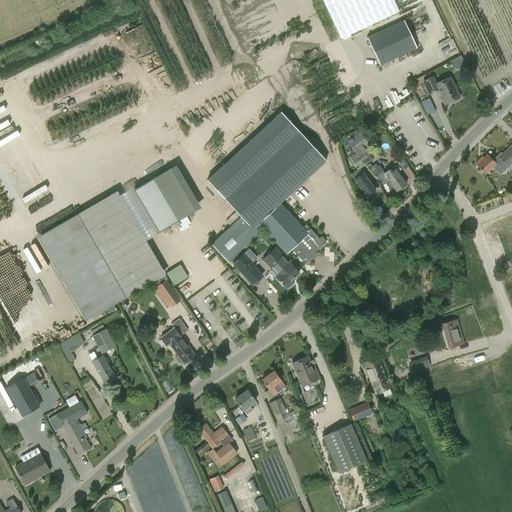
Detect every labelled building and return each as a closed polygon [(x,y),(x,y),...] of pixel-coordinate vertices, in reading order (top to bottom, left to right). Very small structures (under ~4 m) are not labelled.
[(399,11),(393,0),(322,0),(341,39),(399,11)] [(403,20),(367,37),(380,66),(416,49),(403,20)] [(448,62),(452,68),(460,70),(466,67),(461,55),(448,62)] [(433,76),(422,80),(428,95),(438,90),(445,104),(449,102),(452,104),(458,101),(458,98),(459,97),(450,78),(437,84),(433,76)] [(428,117),(431,115),(436,113),(433,106),(425,109),(428,117)] [(280,112),(207,180),(236,212),(225,221),(230,226),(211,244),(227,262),(228,261),(235,255),(263,229),(286,254),(292,248),(304,262),(320,247),(324,244),(306,225),(303,228),(294,218),(280,203),(289,194),(325,161),(280,112)] [(355,153),(364,165),(372,159),(370,157),(375,153),(372,149),(377,145),(363,126),(352,131),(343,136),(355,153)] [(482,156),(475,164),(485,174),(492,167),(495,164),(496,163),(498,165),(503,171),(508,167),(511,163),(511,164),(511,144),(502,154),(500,152),(492,160),(487,154),(484,158),(482,156)] [(364,165),(355,153),(349,157),(358,170),(364,165)] [(403,168),(406,166),(408,165),(403,157),(398,160),(403,168)] [(368,169),(369,168),(375,177),(376,176),(383,185),(385,183),(389,188),(392,186),(396,191),(398,190),(400,191),(404,188),(404,186),(406,184),(395,169),(391,172),(389,169),(385,172),(384,170),(383,170),(379,165),(378,166),(375,163),(372,166),(369,163),(366,166),(368,169)] [(161,230),(200,207),(201,207),(181,173),(176,165),(136,188),(161,230)] [(363,173),(353,180),(366,196),(375,190),(363,173)] [(165,274),(117,190),(77,213),(38,236),(86,320),(126,297),(165,274)] [(511,210),(494,216),(506,256),(511,254),(511,210)] [(262,260),(277,276),(276,276),(287,289),(293,283),(291,280),(299,273),(276,247),(262,260)] [(232,263),(245,277),(255,267),(252,264),(257,259),(248,249),(232,263)] [(180,264),(166,273),(173,285),(188,277),(180,264)] [(180,300),(166,279),(156,286),(170,307),(176,302),(180,300)] [(195,355),(180,336),(188,330),(179,318),(171,324),(173,328),(160,338),(167,346),(169,344),(178,356),(177,357),(176,359),(178,361),(180,362),(182,361),(184,364),(195,355)] [(464,343),(457,319),(441,324),(448,348),(464,343)] [(92,336),(102,353),(116,345),(106,328),(92,336)] [(74,336),(59,344),(64,354),(70,350),(79,346),(74,336)] [(207,337),(200,342),(204,346),(210,342),(207,337)] [(104,357),(103,356),(92,362),(104,384),(115,378),(108,364),(109,362),(106,357),(104,357)] [(291,363),(301,386),(319,378),(314,367),(312,367),(307,356),(291,363)] [(364,363),(374,388),(376,394),(391,388),(378,357),(364,363)] [(270,389),(274,395),(286,387),(274,370),(261,379),(268,390),(270,389)] [(33,373),(23,378),(29,387),(38,381),(33,373)] [(40,406),(39,405),(29,387),(23,378),(23,377),(18,380),(5,388),(21,416),(27,413),(40,406)] [(511,382),(498,387),(511,426),(511,382)] [(246,414),(252,410),(249,406),(255,401),(247,390),(235,398),(243,410),(246,414)] [(280,398),(268,403),(273,414),(274,414),(278,424),(299,415),(297,410),(287,414),(280,398)] [(54,430),(62,426),(78,455),(91,448),(85,438),(86,437),(77,419),(87,413),(81,401),(63,411),(48,419),(54,430)] [(353,421),(372,413),(368,402),(348,410),(353,421)] [(230,413),(236,422),(239,419),(234,411),(230,413)] [(206,423),(198,430),(212,448),(216,452),(215,453),(223,464),(237,453),(228,443),(232,440),(228,435),(221,427),(213,433),(206,423)] [(367,460),(351,423),(322,436),(338,473),(367,460)] [(251,426),(243,430),(248,441),(256,438),(251,426)] [(14,467),(25,485),(49,471),(39,453),(14,467)] [(239,464),(224,475),(226,479),(241,467),(239,464)] [(215,492),(224,488),(218,475),(209,479),(215,492)] [(235,511),(227,490),(218,493),(225,511),(235,511)] [(259,510),(267,507),(263,496),(255,499),(259,510)] [(20,511),(14,502),(12,499),(6,502),(10,508),(4,511),(0,504),(0,511),(20,511)]
